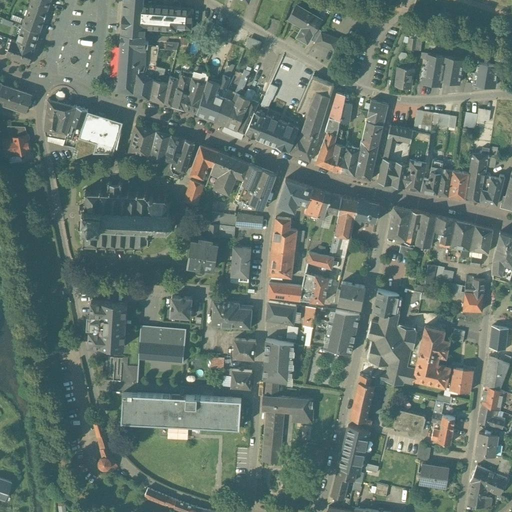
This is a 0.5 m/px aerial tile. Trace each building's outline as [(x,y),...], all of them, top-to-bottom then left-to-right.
[(30,0),(22,24),(40,31),(45,16),(47,12),(47,11),(50,0),(30,0)] [(146,0),(124,0),(122,33),(148,35),(148,29),(179,31),(179,28),(193,29),(195,8),(146,4),(146,0)] [(321,19),(297,5),(289,19),(303,27),(297,37),(307,43),(310,38),(317,27),(321,19)] [(217,24),(208,20),(204,32),(212,36),(217,24)] [(40,31),(22,24),(17,40),(12,38),(6,54),(29,63),(35,47),(34,46),(40,31)] [(223,27),(217,24),(212,36),(218,39),(219,38),(223,27)] [(234,32),(223,27),(219,38),(229,42),(234,32)] [(317,27),(310,38),(315,41),(321,31),(322,30),(317,27)] [(321,31),(315,41),(315,43),(335,51),(340,39),(321,31)] [(422,39),(410,37),(408,49),(421,50),(422,39)] [(160,42),(151,40),(150,46),(149,46),(148,65),(148,66),(149,66),(156,67),(156,65),(159,46),(160,42)] [(178,42),(165,41),(165,49),(177,50),(179,42),(178,42)] [(147,45),(120,44),(117,89),(134,93),(135,85),(136,85),(138,73),(140,65),(148,65),(149,46),(147,45)] [(463,60),(428,54),(423,82),(441,85),(441,80),(459,83),(463,60)] [(275,59),(268,56),(264,66),(270,68),(271,69),(275,59)] [(502,58),(496,56),(493,61),(500,64),(502,58)] [(228,63),(224,74),(229,77),(235,65),(228,63)] [(497,70),(477,64),(472,83),(492,89),(497,70)] [(156,67),(153,77),(149,98),(164,102),(169,82),(164,81),(165,77),(164,76),(166,68),(156,65),(156,67)] [(156,67),(149,66),(147,75),(153,77),(156,67)] [(264,66),(259,80),(255,91),(258,93),(263,94),(268,83),(265,82),(270,68),(264,66)] [(404,68),(398,67),(396,86),(411,88),(413,68),(405,67),(404,68)] [(174,76),(171,75),(169,82),(164,102),(172,105),(177,87),(180,74),(180,73),(181,70),(176,69),(174,76)] [(193,72),(182,69),(181,70),(180,73),(180,74),(177,87),(172,105),(197,112),(197,113),(207,80),(209,72),(204,71),(204,74),(193,71),(193,72)] [(245,69),(236,90),(241,92),(249,71),(245,69)] [(147,75),(138,73),(136,85),(135,85),(134,93),(149,98),(153,77),(147,75)] [(229,77),(224,74),(221,80),(218,85),(225,89),(230,77),(229,77)] [(334,84),(313,75),(308,86),(330,96),(334,84)] [(221,80),(209,76),(207,80),(197,113),(197,112),(197,113),(198,113),(206,116),(215,93),(218,85),(221,80)] [(32,93),(2,83),(2,82),(0,81),(0,101),(26,111),(32,93)] [(270,84),(261,105),(267,107),(272,98),(278,87),(270,84)] [(330,96),(308,86),(300,103),(310,106),(306,117),(302,130),(317,136),(330,96)] [(251,99),(237,129),(245,133),(254,111),(258,102),(254,101),(258,93),(255,91),(251,99)] [(232,100),(225,97),(224,97),(215,120),(225,124),(240,94),(236,92),(232,100)] [(337,92),(326,130),(328,130),(325,138),(315,162),(328,167),(336,142),(335,142),(336,136),(337,132),(338,128),(339,121),(343,102),(345,95),(337,92)] [(224,97),(215,93),(206,116),(215,120),(224,97)] [(240,94),(225,124),(232,127),(237,129),(251,99),(240,94)] [(65,102),(49,97),(49,98),(48,97),(48,98),(45,127),(57,130),(68,131),(76,105),(75,104),(69,103),(70,100),(66,99),(65,102)] [(388,104),(371,100),(366,120),(383,124),(388,104)] [(352,104),(343,102),(339,121),(350,123),(352,104)] [(310,106),(300,103),(297,110),(305,113),(304,116),(306,117),(310,106)] [(88,109),(76,105),(68,131),(66,136),(72,138),(77,124),(82,126),(88,109)] [(491,110),(478,108),(478,114),(477,119),(484,120),(489,121),(491,110)] [(123,120),(88,109),(82,126),(75,147),(79,148),(76,157),(94,151),(114,151),(115,146),(117,146),(117,147),(118,147),(122,126),(122,125),(123,120)] [(266,115),(254,111),(245,133),(256,138),(263,122),(266,115)] [(433,112),(424,111),(422,121),(421,124),(431,126),(433,112)] [(451,115),(433,112),(432,124),(449,127),(451,115)] [(478,114),(466,112),(464,126),(475,128),(477,119),(478,114)] [(457,116),(451,115),(449,127),(455,128),(457,116)] [(484,120),(477,119),(475,128),(478,129),(479,124),(483,124),(484,120)] [(383,124),(366,120),(362,140),(360,148),(360,149),(361,149),(355,175),(371,179),(383,124)] [(414,129),(407,158),(410,159),(405,187),(421,190),(424,177),(427,162),(431,126),(421,124),(422,121),(415,120),(414,129)] [(263,122),(256,138),(290,152),(296,136),(263,122)] [(156,130),(136,124),(129,150),(150,156),(156,130)] [(414,129),(391,124),(388,137),(383,156),(378,180),(405,187),(405,186),(405,187),(410,159),(407,158),(414,129)] [(26,126),(8,125),(10,137),(27,134),(26,126)] [(57,130),(45,127),(47,134),(55,136),(57,130)] [(68,131),(57,130),(55,136),(66,138),(66,136),(68,131)] [(171,134),(156,130),(150,156),(165,159),(171,134)] [(317,136),(302,130),(299,137),(296,136),(290,152),(310,160),(319,137),(317,136)] [(10,137),(4,138),(7,155),(17,153),(19,155),(23,154),(24,152),(31,150),(27,134),(10,137)] [(186,139),(172,134),(171,134),(165,159),(172,161),(169,174),(180,178),(184,172),(175,168),(186,139)] [(186,139),(175,168),(184,172),(185,172),(195,142),(186,139)] [(346,145),(340,171),(355,175),(360,149),(360,148),(349,145),(350,141),(347,140),(346,145)] [(338,143),(336,142),(328,167),(340,171),(346,145),(338,143)] [(201,144),(190,173),(207,180),(211,170),(207,168),(208,165),(213,166),(218,150),(201,144)] [(482,153),(472,152),(469,173),(465,198),(480,201),(482,189),(484,172),(485,172),(487,166),(490,148),(483,147),(482,153)] [(498,149),(490,148),(487,166),(494,167),(498,149)] [(250,164),(218,150),(213,166),(211,172),(218,175),(213,187),(229,194),(236,176),(244,179),(250,164)] [(443,162),(433,159),(429,178),(424,177),(421,190),(437,193),(442,167),(443,162)] [(263,169),(250,164),(244,179),(241,185),(244,186),(245,188),(241,199),(249,203),(263,169)] [(453,169),(442,167),(437,193),(449,195),(452,174),(453,169)] [(263,169),(249,203),(264,208),(276,174),(264,169),(263,169)] [(469,173),(453,169),(452,174),(449,195),(465,198),(469,173)] [(511,170),(511,175),(503,206),(511,208),(511,170)] [(499,178),(485,175),(483,189),(482,189),(480,201),(497,204),(504,175),(500,174),(499,178)] [(313,187),(286,178),(277,205),(295,211),(295,210),(298,201),(307,204),(305,211),(314,187),(313,187)] [(114,181),(110,181),(110,179),(109,179),(109,181),(107,181),(107,182),(109,182),(109,186),(107,185),(107,186),(109,186),(109,191),(102,190),(102,187),(100,187),(100,190),(88,190),(86,188),(85,189),(86,191),(86,202),(84,201),(84,204),(83,206),(80,206),(80,208),(83,208),(82,215),(82,222),(79,222),(79,225),(81,225),(83,227),(83,229),(85,229),(84,240),(82,242),(84,243),(86,242),(97,242),(97,245),(99,245),(99,242),(106,243),(106,246),(108,246),(108,245),(111,245),(116,246),(115,246),(117,246),(117,243),(125,244),(125,247),(127,247),(127,244),(134,244),(134,247),(136,247),(136,244),(141,244),(142,247),(144,246),(143,244),(148,240),(150,241),(151,239),(148,238),(149,232),(151,231),(151,229),(155,229),(155,232),(157,232),(157,229),(166,229),(167,232),(168,232),(167,229),(172,225),(175,226),(176,224),(173,223),(173,217),(176,216),(176,214),(173,215),(169,211),(170,208),(169,207),(169,204),(172,203),(171,202),(168,203),(165,199),(166,197),(165,196),(164,199),(159,198),(160,196),(158,195),(158,198),(153,198),(153,196),(152,195),(150,195),(149,196),(149,197),(145,193),(147,191),(145,190),(144,192),(138,192),(139,189),(137,189),(137,192),(129,192),(130,189),(128,189),(128,192),(121,191),(121,187),(123,187),(123,186),(121,186),(121,182),(123,182),(123,181),(121,181),(121,179),(120,179),(120,181),(114,181)] [(204,184),(191,179),(184,200),(197,205),(204,184)] [(314,187),(305,211),(318,215),(325,190),(314,187)] [(342,195),(325,190),(318,215),(319,216),(324,217),(326,210),(338,213),(342,195)] [(359,198),(342,195),(338,213),(339,214),(335,233),(341,234),(351,236),(353,221),(354,216),(359,198)] [(381,203),(359,198),(354,216),(353,221),(361,223),(362,218),(376,221),(381,203)] [(412,209),(394,205),(388,234),(406,238),(412,209)] [(421,211),(412,209),(406,238),(405,240),(415,242),(421,211)] [(437,215),(421,211),(415,242),(430,246),(434,229),(437,215)] [(235,214),(212,212),(210,223),(220,224),(235,225),(236,225),(237,216),(235,216),(235,214)] [(263,216),(237,214),(237,216),(236,225),(262,228),(263,216)] [(455,219),(437,215),(434,229),(442,231),(440,240),(450,242),(455,219)] [(291,219),(276,217),(272,249),(295,251),(296,240),(297,229),(290,229),(291,219)] [(475,224),(455,219),(450,242),(450,246),(470,249),(475,224)] [(210,223),(208,223),(207,236),(219,238),(219,236),(220,224),(210,223)] [(235,225),(220,224),(219,236),(234,238),(235,225)] [(493,228),(475,224),(470,249),(482,251),(488,252),(493,228)] [(304,230),(297,229),(296,240),(303,241),(304,230)] [(511,234),(500,231),(494,258),(493,270),(502,273),(505,262),(511,264),(511,234)] [(331,249),(329,255),(334,256),(335,256),(341,234),(335,233),(331,249)] [(212,240),(200,238),(200,241),(192,239),(188,264),(213,268),(217,244),(212,243),(212,240)] [(251,246),(233,245),(231,275),(239,276),(239,280),(248,281),(251,246)] [(413,248),(401,245),(399,252),(412,255),(413,248)] [(295,251),(272,249),(269,274),(291,276),(295,251)] [(482,251),(470,249),(469,256),(472,257),(481,258),(482,251)] [(325,254),(309,252),(309,253),(310,253),(308,260),(307,260),(307,261),(308,261),(306,270),(306,269),(305,270),(306,270),(304,279),(303,280),(304,280),(303,285),(302,287),(301,288),(302,288),(300,297),(299,299),(324,301),(324,300),(325,294),(326,293),(325,293),(327,285),(328,284),(327,284),(329,276),(330,275),(329,275),(331,267),(332,266),(331,266),(333,257),(334,257),(334,256),(329,255),(325,254)] [(481,258),(472,257),(470,265),(479,266),(481,258)] [(436,265),(428,263),(425,282),(432,283),(436,265)] [(454,271),(444,269),(442,277),(441,281),(451,283),(454,271)] [(484,279),(473,278),(473,283),(468,282),(466,282),(465,292),(483,293),(484,293),(484,279)] [(365,286),(342,281),(341,289),(338,289),(336,297),(339,297),(338,302),(361,307),(365,286)] [(303,285),(270,282),(268,295),(299,299),(300,297),(302,288),(301,288),(302,287),(303,285)] [(451,283),(448,294),(460,296),(462,285),(451,283)] [(399,294),(378,288),(374,310),(377,310),(385,311),(386,311),(396,312),(399,294)] [(418,291),(405,288),(403,297),(407,298),(407,294),(417,296),(418,291)] [(422,291),(420,299),(429,301),(430,293),(422,291)] [(483,293),(465,292),(463,310),(482,310),(483,293)] [(192,298),(172,296),(170,315),(190,317),(192,298)] [(127,301),(91,299),(91,312),(88,312),(87,329),(89,329),(88,344),(124,346),(127,301)] [(240,302),(214,299),(212,324),(250,327),(252,308),(239,307),(240,302)] [(296,305),(269,301),(266,319),(294,323),(296,305)] [(315,307),(309,306),(306,326),(312,327),(315,307)] [(360,313),(332,309),(324,347),(345,351),(345,348),(352,350),(360,313)] [(415,328),(398,324),(397,324),(399,312),(396,312),(386,311),(385,311),(377,310),(377,312),(381,313),(379,321),(372,320),(368,338),(373,339),(373,340),(372,340),(368,358),(370,358),(370,360),(374,361),(371,375),(374,375),(372,382),(375,383),(379,384),(381,377),(385,378),(385,379),(403,383),(404,380),(413,382),(413,379),(446,386),(450,365),(437,362),(439,355),(446,357),(450,339),(443,338),(445,329),(425,325),(423,334),(417,332),(417,330),(415,330),(415,328)] [(143,322),(140,358),(183,362),(187,327),(160,324),(143,322)] [(287,337),(297,338),(298,326),(288,325),(287,337)] [(508,328),(492,325),(489,347),(505,349),(508,328)] [(465,331),(454,329),(452,340),(462,342),(465,331)] [(256,340),(235,338),(233,357),(254,359),(256,340)] [(294,343),(266,338),(264,378),(278,381),(288,382),(288,375),(292,375),(294,343)] [(511,356),(504,353),(502,360),(510,362),(511,356)] [(224,357),(212,356),(211,368),(223,369),(224,357)] [(502,360),(489,356),(485,384),(499,389),(509,363),(502,360)] [(472,369),(453,366),(450,388),(451,389),(451,388),(458,389),(458,390),(469,391),(472,369)] [(252,370),(230,368),(230,375),(232,375),(231,386),(251,387),(252,370)] [(371,375),(360,373),(351,415),(361,417),(360,421),(371,424),(372,419),(366,418),(375,383),(372,382),(374,375),(371,375)] [(313,398),(277,395),(278,381),(267,379),(267,380),(266,394),(263,394),(262,408),(267,408),(262,460),(280,462),(284,410),(294,411),(293,419),(311,420),(312,407),(313,407),(313,400),(313,398)] [(499,389),(485,384),(481,404),(494,408),(500,409),(502,399),(503,390),(499,389)] [(510,393),(503,390),(502,399),(508,401),(510,393)] [(241,398),(123,391),(122,419),(239,426),(241,398)] [(452,397),(438,394),(434,409),(441,410),(443,401),(450,403),(452,397)] [(494,408),(481,404),(478,421),(502,428),(505,420),(493,416),(494,408)] [(424,414),(399,408),(397,410),(393,423),(395,426),(408,430),(408,431),(409,432),(409,433),(410,434),(411,434),(412,434),(413,433),(414,433),(415,432),(415,431),(419,432),(422,431),(426,417),(424,414)] [(455,416),(434,412),(432,421),(436,422),(441,423),(440,428),(453,430),(455,416)] [(105,433),(99,415),(97,415),(93,416),(98,435),(105,433)] [(168,437),(188,437),(189,425),(169,424),(168,437)] [(369,430),(348,425),(338,466),(357,470),(360,471),(369,430)] [(434,429),(431,439),(438,440),(451,442),(453,430),(440,428),(440,430),(434,429)] [(491,431),(485,430),(485,432),(479,432),(476,452),(494,455),(496,443),(497,443),(498,434),(490,433),(491,431)] [(105,433),(98,435),(104,457),(102,457),(101,458),(100,459),(100,460),(100,461),(100,462),(100,463),(101,464),(101,465),(102,466),(103,466),(105,467),(106,467),(107,466),(108,466),(114,470),(118,467),(115,462),(112,455),(108,446),(110,446),(105,433)] [(431,447),(419,445),(417,458),(429,459),(431,447)] [(511,461),(511,459),(503,456),(497,469),(507,473),(511,461)] [(449,467),(422,462),(419,481),(446,486),(449,467)] [(378,465),(368,463),(367,468),(377,471),(378,465)] [(492,471),(477,464),(470,481),(471,481),(485,487),(492,471)] [(357,470),(338,466),(331,494),(344,497),(349,478),(354,479),(357,470)] [(360,471),(357,470),(354,479),(354,481),(361,482),(363,471),(360,471)] [(507,477),(492,471),(485,487),(488,488),(500,494),(507,477)] [(11,481),(0,477),(0,497),(4,498),(8,487),(11,481)] [(361,482),(354,481),(352,488),(361,490),(362,486),(360,486),(361,482)] [(485,487),(471,481),(467,503),(490,507),(492,497),(486,496),(488,488),(485,487)] [(389,484),(377,482),(377,486),(375,492),(375,493),(386,496),(389,484)] [(167,495),(148,487),(145,494),(148,496),(164,502),(167,495)] [(176,499),(167,495),(164,502),(174,506),(176,499)] [(199,507),(176,499),(174,506),(187,510),(188,511),(187,511),(198,511),(199,507)]
